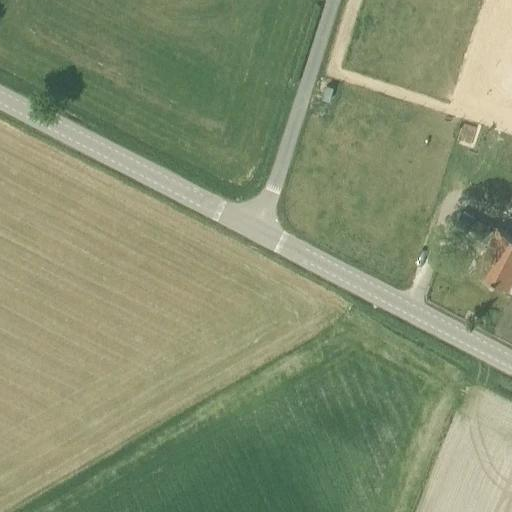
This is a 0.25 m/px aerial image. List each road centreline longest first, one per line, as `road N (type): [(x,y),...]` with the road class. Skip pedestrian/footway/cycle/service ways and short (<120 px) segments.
road 1 (tertiary): [(257,235),(0,101)]
road 2 (tertiary): [(511,367),(257,235)]
road 3 (unclassified): [(257,235),(333,0)]
